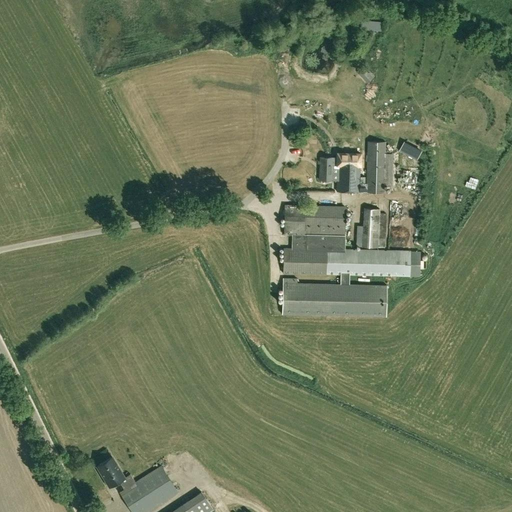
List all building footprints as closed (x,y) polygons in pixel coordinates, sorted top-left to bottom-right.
[(370,67),(362,72),(369,84),(377,79),(370,67)] [(367,156),(368,156),(367,184),(359,184),(359,192),(384,193),(384,187),(387,187),(392,188),(393,154),(385,154),(385,142),(367,141),(367,156)] [(337,157),(333,157),(333,165),(337,165),(336,191),(359,192),(359,184),(360,166),(361,154),(337,153),(337,157)] [(332,180),(333,165),(333,157),(320,157),(319,180),(332,180)] [(345,250),(345,236),(346,206),(285,205),(284,235),(292,236),(292,248),(284,248),(283,273),(328,275),(340,275),(349,275),(409,276),(410,251),(345,250)] [(385,244),(387,214),(380,213),(380,209),(371,209),(364,208),(361,246),(378,248),(378,244),(385,244)] [(425,268),(425,258),(413,258),(412,275),(422,275),(422,268),(425,268)] [(281,314),(384,317),(385,285),(349,284),(349,275),(340,275),(340,284),(297,283),(297,279),(282,279),(281,314)] [(144,511),(176,493),(160,466),(135,482),(131,475),(125,479),(112,457),(97,466),(109,487),(119,481),(124,490),(120,492),(131,511),(144,511)] [(214,511),(212,509),(201,492),(170,511),(214,511)]
